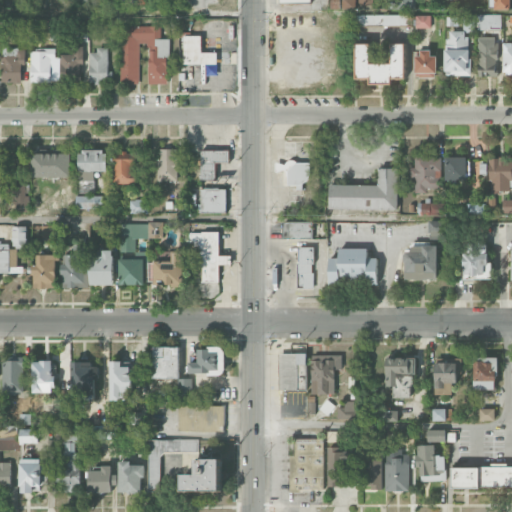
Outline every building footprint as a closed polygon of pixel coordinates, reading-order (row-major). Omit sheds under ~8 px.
[(342,0),(342,9),(355,9),(355,0),(342,0)] [(392,0),(392,9),(413,9),(412,0),(392,0)] [(493,0),(494,9),(510,10),(510,0),(493,0)] [(354,16),(354,26),(411,25),(410,14),(354,16)] [(415,28),(430,28),(430,16),(415,16),(415,28)] [(139,84),(139,45),(148,45),(149,84),(167,84),(167,39),(160,39),(160,26),(119,26),(120,84),(139,84)] [(445,75),(468,76),(469,31),(446,31),(445,75)] [(201,36),(183,36),(184,65),(217,64),(217,52),(202,53),(201,36)] [(478,39),(477,76),(496,77),(497,39),(478,39)] [(356,79),(370,79),(370,85),(391,85),(391,79),(404,79),(404,44),(390,44),(390,64),(369,64),(370,44),(356,44),(356,79)] [(511,44),(502,45),(502,74),(511,73),(511,44)] [(82,47),(71,47),(72,55),(60,55),(60,82),(82,82),(82,47)] [(2,83),(23,83),(23,49),(2,48),(2,83)] [(31,83),(51,82),(51,71),(55,71),(55,50),(30,50),(31,83)] [(89,50),(90,84),(112,83),(112,71),(108,71),(107,50),(89,50)] [(416,77),(436,78),(437,52),(417,52),(416,77)] [(159,181),(178,181),(177,149),(158,149),(159,181)] [(79,194),(95,194),(94,171),(107,171),(106,150),(79,150),(79,194)] [(229,151),(201,150),(201,180),(215,180),(216,162),(229,162),(229,151)] [(135,152),(113,153),(114,184),(136,184),(135,152)] [(71,177),(71,153),(33,153),(33,177),(71,177)] [(439,189),(440,157),(415,156),(414,168),(409,168),(409,178),(415,178),(414,193),(427,193),(427,189),(439,189)] [(466,157),(445,157),(445,181),(466,181),(466,157)] [(511,157),(489,158),(489,192),(511,192),(511,187),(511,157)] [(275,162),(276,171),(286,171),(287,186),(309,185),(308,161),(275,162)] [(398,210),(399,169),(378,168),(378,185),(330,184),(329,208),(398,210)] [(15,213),(27,212),(27,186),(14,186),(15,213)] [(226,212),(226,189),(201,188),(201,212),(226,212)] [(76,209),(103,209),(103,195),(76,195),(76,209)] [(147,213),(147,199),(129,200),(130,213),(147,213)] [(511,212),(511,200),(502,201),(502,213),(511,212)] [(417,216),(440,215),(440,203),(417,203),(417,216)] [(445,221),(429,221),(428,236),(438,236),(438,240),(445,241),(445,221)] [(149,238),(163,238),(162,222),(148,222),(149,238)] [(312,222),(283,222),(283,239),(312,238),(312,222)] [(147,224),(120,224),(120,259),(136,259),(135,238),(148,238),(147,224)] [(53,226),(42,225),(41,237),(53,238),(53,226)] [(13,248),(28,248),(27,226),(13,226),(13,248)] [(219,233),(191,232),(190,270),(202,270),(202,282),(218,282),(219,265),(231,265),(231,255),(219,255),(219,233)] [(0,273),(19,273),(19,249),(9,249),(9,244),(0,243),(0,273)] [(404,280),(437,280),(438,244),(411,243),(411,250),(405,250),(404,280)] [(490,279),(489,243),(463,244),(463,280),(490,279)] [(85,245),(71,246),(71,254),(62,255),(63,288),(86,288),(85,245)] [(313,247),(297,247),(298,289),(313,289),(313,247)] [(378,258),(367,258),(368,248),(339,248),(339,258),(329,258),(329,284),(377,285),(378,258)] [(114,285),(113,250),(104,250),(104,256),(90,257),(91,285),(114,285)] [(173,262),(156,261),(155,285),(182,286),(184,251),(173,251),(173,262)] [(55,254),(35,255),(36,265),(32,265),(33,289),(56,288),(55,254)] [(120,260),(120,285),(144,285),(143,259),(120,260)] [(179,347),(153,347),(153,378),(179,378),(179,347)] [(225,374),(225,347),(198,348),(198,362),(189,362),(190,375),(225,374)] [(306,353),(278,354),(280,390),(307,390),(306,353)] [(343,370),(342,355),(312,355),(313,394),(335,394),(334,370),(343,370)] [(394,397),(414,398),(415,358),(387,357),(386,387),(394,387),(394,397)] [(474,389),(496,390),(497,357),(474,357),(474,389)] [(23,394),(23,359),(3,358),(2,393),(23,394)] [(459,359),(435,359),(434,394),(452,395),(453,383),(458,383),(459,359)] [(53,361),(32,361),(33,393),(54,393),(53,361)] [(110,401),(126,401),(126,390),(131,390),(131,366),(122,366),(122,361),(110,361),(110,401)] [(95,400),(96,363),(73,362),(71,399),(95,400)] [(192,401),(192,378),(178,379),(178,401),(192,401)] [(354,401),(344,402),(344,408),(337,408),(338,419),(355,419),(354,401)] [(225,405),(178,406),(179,431),(195,431),(195,422),(225,422),(225,405)] [(479,421),(495,421),(495,409),(479,408),(479,421)] [(445,409),(433,409),(433,421),(446,421),(445,409)] [(382,421),(398,421),(398,411),(383,410),(382,421)] [(0,437),(18,437),(17,425),(0,426),(0,437)] [(446,430),(428,430),(427,442),(446,442),(446,430)] [(292,438),(291,489),(323,490),(324,439),(292,438)] [(0,450),(17,450),(17,439),(0,439),(0,450)] [(199,439),(149,440),(149,492),(160,492),(160,452),(199,452),(199,439)] [(435,445),(417,446),(419,482),(445,481),(444,456),(435,456),(435,445)] [(329,486),(351,486),(350,448),(328,448),(329,486)] [(383,452),(362,451),(361,470),(364,470),(363,485),(372,486),(372,489),(382,490),(383,452)] [(386,451),(385,491),(409,491),(410,451),(386,451)] [(20,493),(40,492),(40,485),(47,485),(47,476),(41,476),(41,459),(19,459),(20,493)] [(221,459),(197,460),(197,475),(184,475),(184,491),(222,491),(221,459)] [(144,465),(130,465),(130,462),(119,461),(119,492),(143,493),(144,465)] [(0,462),(0,487),(10,487),(11,463),(0,462)] [(89,471),(89,493),(116,492),(115,474),(112,474),(111,466),(102,466),(102,470),(89,471)] [(451,488),(511,488),(511,467),(452,467),(451,488)]
